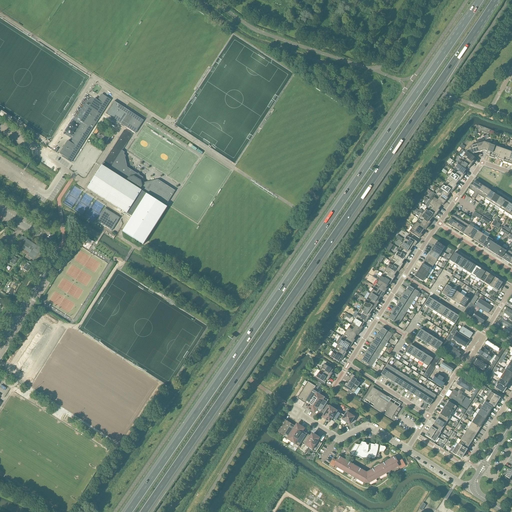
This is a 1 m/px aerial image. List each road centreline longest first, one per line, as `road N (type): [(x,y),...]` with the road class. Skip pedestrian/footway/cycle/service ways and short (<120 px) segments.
road 1 (trunk): [(474,8),(128,511)]
road 2 (trunk): [(144,511),(467,41)]
road 3 (unclassified): [(212,0),(261,32),(370,69),(387,58),(418,0)]
road 4 (unclassified): [(0,341),(57,252),(0,211)]
road 5 (residential): [(428,415),(511,287)]
road 6 (residential): [(285,403),(337,438),(367,425),(406,449)]
